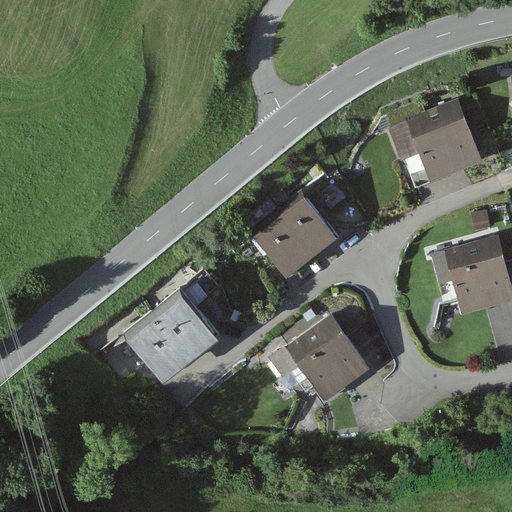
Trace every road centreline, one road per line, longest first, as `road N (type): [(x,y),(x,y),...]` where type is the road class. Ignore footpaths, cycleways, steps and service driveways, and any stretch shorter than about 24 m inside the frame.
road 1 (tertiary): [(168,223),(314,106),(396,53),(438,33),(511,16)]
road 2 (residential): [(511,377),(457,384),(422,377),(400,341),(369,251)]
road 3 (tertiary): [(168,223),(0,372)]
road 4 (track): [(163,0),(108,69),(68,102),(0,113)]
road 5 (residential): [(511,180),(437,210),(369,251)]
road 6 (residential): [(369,251),(260,328)]
